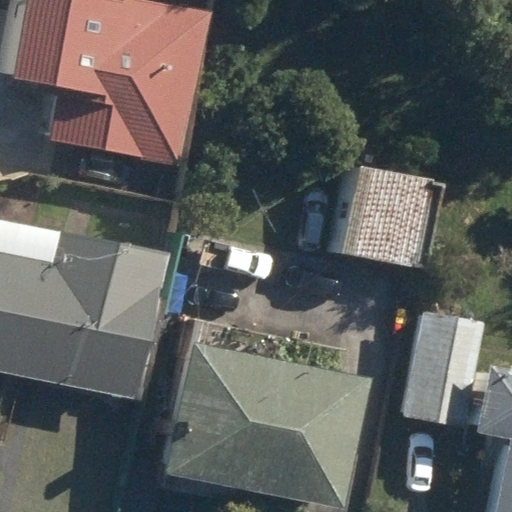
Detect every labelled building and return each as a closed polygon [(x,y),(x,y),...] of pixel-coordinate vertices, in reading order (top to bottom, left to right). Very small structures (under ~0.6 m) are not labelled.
[(30,144),(165,162),(187,12),(144,5),(145,0),(0,0),(0,77),(19,80),(17,92),(37,95),(30,144)] [(314,252),(403,265),(416,177),(328,164),(314,252)] [(0,373),(103,395),(133,248),(16,223),(16,226),(0,223),(0,373)] [(164,264),(218,274),(225,245),(169,233),(164,264)] [(467,511),(511,511),(511,371),(459,361),(466,324),(404,313),(386,416),(446,426),(445,432),(481,437),(467,511)] [(341,374),(155,338),(129,471),(148,474),(145,489),(223,505),(225,490),(314,508),(341,374)]
